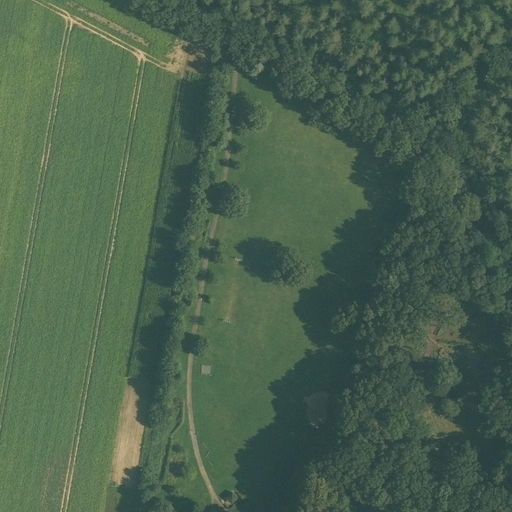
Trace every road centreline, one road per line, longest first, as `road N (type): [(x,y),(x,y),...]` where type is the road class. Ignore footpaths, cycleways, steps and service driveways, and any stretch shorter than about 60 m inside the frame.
road 1 (track): [(235,58),(188,398),(215,511)]
road 2 (track): [(499,310),(421,191),(414,162),(267,67),(235,58)]
road 3 (track): [(421,191),(389,244),(359,370),(311,511)]
road 4 (track): [(127,0),(235,58)]
